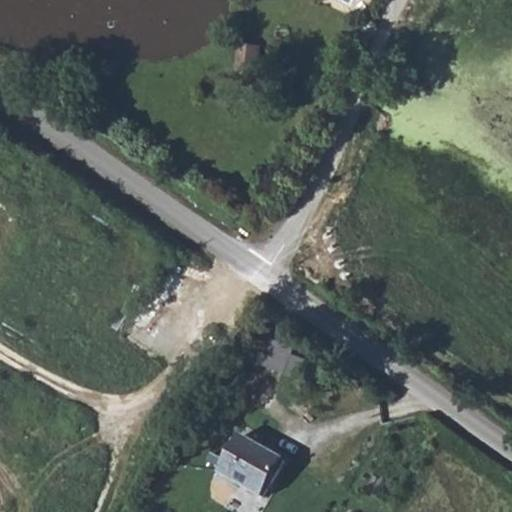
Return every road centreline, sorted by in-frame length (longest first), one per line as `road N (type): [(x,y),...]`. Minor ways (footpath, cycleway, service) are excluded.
road 1 (tertiary): [(263,276),(71,139),(0,101)]
road 2 (unclassified): [(263,276),(404,0)]
road 3 (tertiary): [(511,452),(263,276)]
